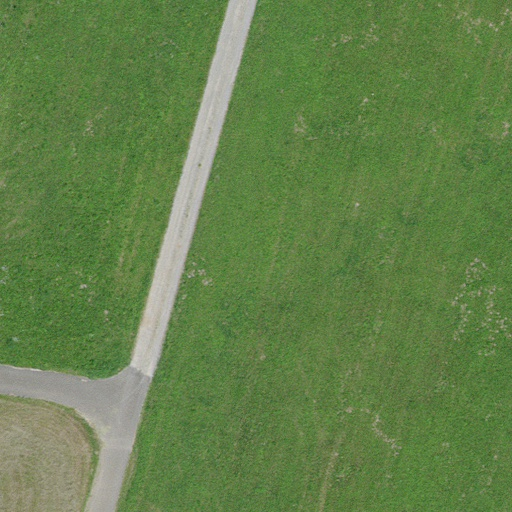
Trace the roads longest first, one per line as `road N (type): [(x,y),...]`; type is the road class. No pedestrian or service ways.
road 1 (track): [(127,398),(237,0)]
road 2 (residential): [(0,376),(127,398),(95,511)]
